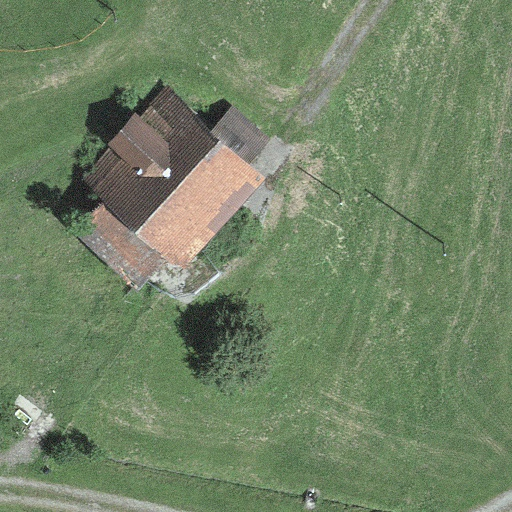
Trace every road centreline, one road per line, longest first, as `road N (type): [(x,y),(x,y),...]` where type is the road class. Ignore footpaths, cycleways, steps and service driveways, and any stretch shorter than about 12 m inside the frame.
road 1 (track): [(303,108),(382,0)]
road 2 (track): [(124,511),(0,488)]
